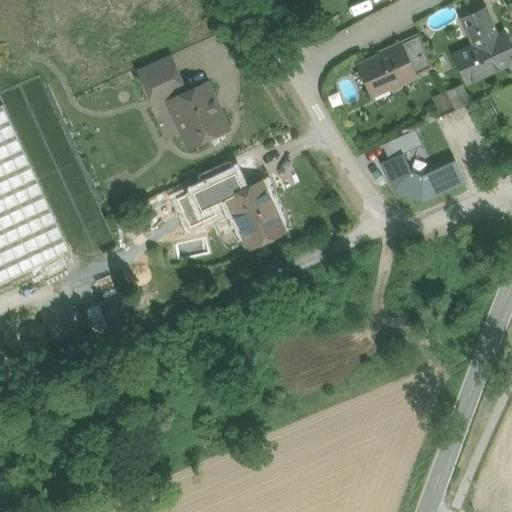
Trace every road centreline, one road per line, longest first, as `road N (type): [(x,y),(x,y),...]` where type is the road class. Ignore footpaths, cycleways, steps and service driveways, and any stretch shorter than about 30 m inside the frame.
road 1 (track): [(395,216),(375,232),(0,397)]
road 2 (residential): [(302,95),(365,187),(395,216),(511,196)]
road 3 (secondary): [(511,285),(426,511)]
road 4 (residential): [(302,95),(325,62),(430,0)]
